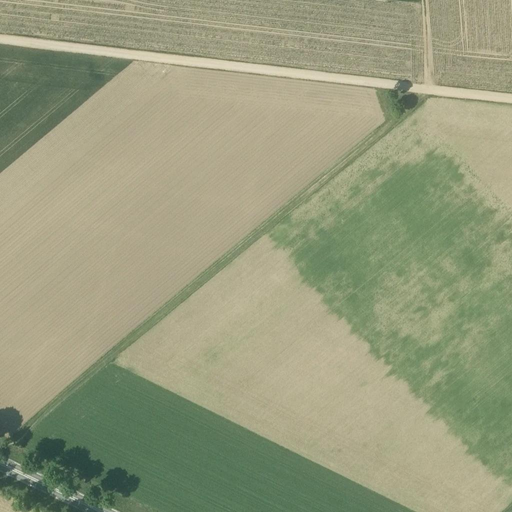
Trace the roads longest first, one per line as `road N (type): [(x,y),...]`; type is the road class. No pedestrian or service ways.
road 1 (track): [(429,89),(38,415)]
road 2 (track): [(429,89),(0,37)]
